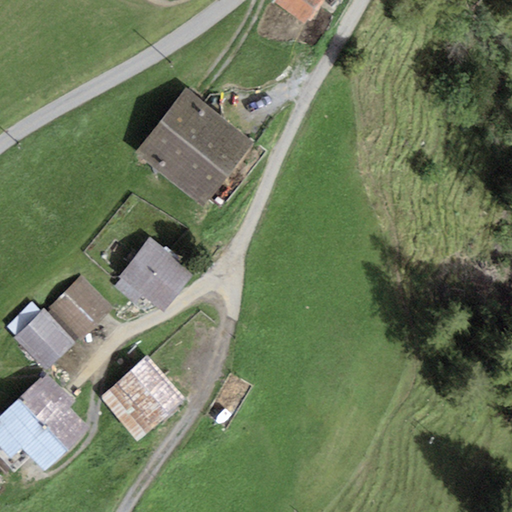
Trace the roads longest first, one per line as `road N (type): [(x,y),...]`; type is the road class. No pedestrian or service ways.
road 1 (unclassified): [(232,0),(0,145)]
road 2 (track): [(136,511),(191,426),(232,332),(233,264)]
